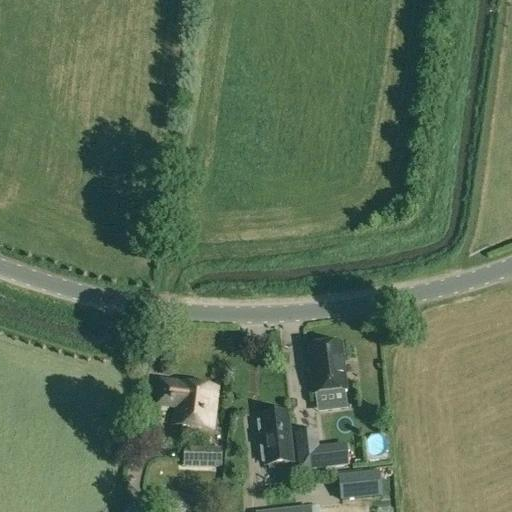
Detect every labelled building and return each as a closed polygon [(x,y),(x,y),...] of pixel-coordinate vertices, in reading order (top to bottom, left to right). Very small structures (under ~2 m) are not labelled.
[(313,395),(346,391),(340,345),(308,349),(313,395)] [(160,381),(157,406),(175,408),(173,426),(212,431),(218,389),(173,384),(173,383),(160,381)] [(307,400),(308,430),(354,428),(353,397),(307,400)] [(285,414),(261,417),(267,467),(291,464),(285,414)] [(295,435),(299,472),(350,467),(348,446),(316,449),(314,433),(295,435)] [(176,451),(176,440),(156,439),(156,450),(176,451)] [(221,464),(222,450),(184,449),(184,463),(221,464)] [(382,497),(379,471),(339,475),(341,501),(382,497)] [(213,511),(216,501),(182,496),(165,493),(161,511),(213,511)]
